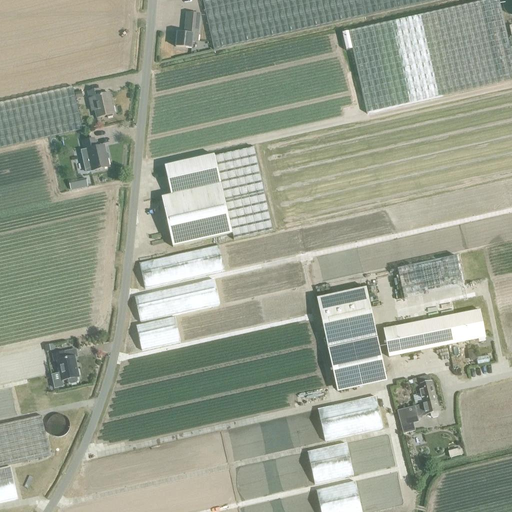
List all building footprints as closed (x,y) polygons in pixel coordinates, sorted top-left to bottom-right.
[(202,0),(213,50),(363,17),(366,16),(436,0),(202,0)] [(364,102),(366,114),(511,80),(511,60),(498,0),(486,0),(342,34),(346,51),(352,50),(364,102)] [(186,13),(184,34),(177,33),(176,47),(192,49),(192,42),(197,43),(198,35),(198,32),(200,15),(186,13)] [(0,149),(82,131),(72,88),(0,103),(0,149)] [(91,112),(95,111),(97,118),(107,116),(108,118),(112,117),(112,115),(114,114),(109,94),(101,96),(99,90),(88,92),(89,99),(92,98),(93,105),(90,106),(91,112)] [(94,139),(82,142),(84,151),(87,151),(92,171),(109,168),(104,147),(96,148),(94,139)] [(172,248),(232,234),(214,156),(164,167),(171,196),(161,198),(172,248)] [(408,287),(409,297),(421,295),(417,275),(408,277),(409,282),(401,283),(402,288),(408,287)] [(336,387),(385,376),(366,288),(316,299),(336,387)] [(267,323),(306,315),(301,289),(262,297),(267,323)] [(389,358),(469,341),(464,314),(383,330),(389,358)] [(474,350),(467,351),(469,359),(471,361),(476,360),(474,350)] [(64,352),(52,355),(54,362),(57,361),(61,381),(68,380),(68,383),(70,385),(76,383),(77,382),(77,378),(79,378),(74,357),(65,359),(64,352)] [(416,395),(417,402),(420,401),(421,406),(437,402),(431,382),(430,380),(429,380),(428,376),(412,380),(416,395)] [(377,397),(319,408),(325,441),(383,430),(377,397)] [(417,402),(418,403),(419,403),(419,406),(414,407),(397,411),(397,412),(403,435),(415,432),(413,424),(418,423),(417,417),(418,416),(425,415),(427,415),(430,414),(431,418),(432,419),(438,418),(439,416),(438,412),(439,412),(439,411),(437,402),(421,406),(420,401),(417,402)] [(48,433),(67,436),(69,417),(51,415),(48,433)] [(0,469),(51,458),(42,419),(0,428),(0,469)] [(224,471),(186,479),(193,511),(231,503),(224,471)]
